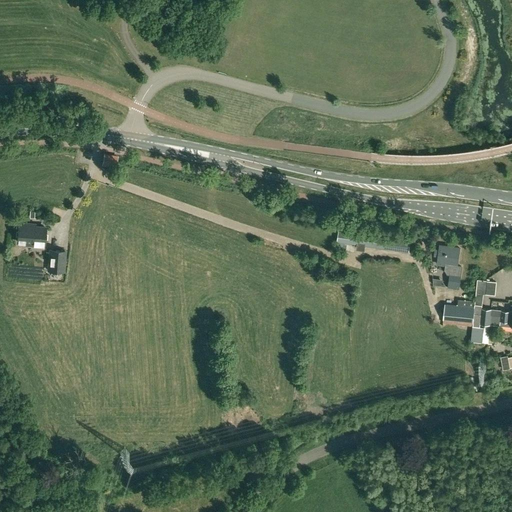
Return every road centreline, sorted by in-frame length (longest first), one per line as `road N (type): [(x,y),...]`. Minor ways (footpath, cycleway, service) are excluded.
road 1 (tertiary): [(216,157),(371,199),(511,222)]
road 2 (tertiary): [(511,199),(216,157)]
road 3 (unclassified): [(245,511),(291,465),(331,446),(511,403)]
road 4 (tertiary): [(0,130),(100,134),(216,157)]
